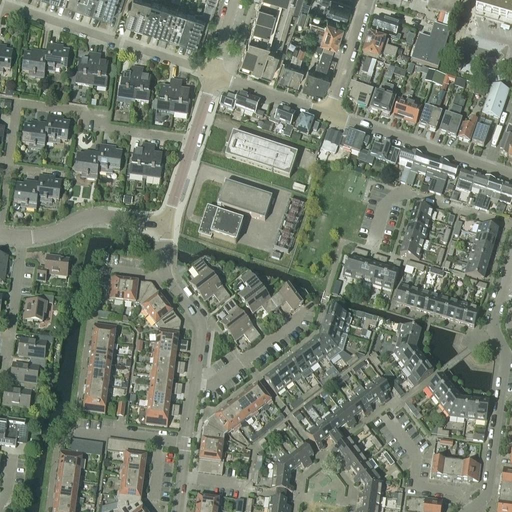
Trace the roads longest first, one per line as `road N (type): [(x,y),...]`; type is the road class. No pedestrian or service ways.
road 1 (residential): [(470,509),(487,489),(505,358),(493,326),(511,262)]
road 2 (residential): [(8,162),(16,103),(76,111),(108,129),(192,140)]
road 3 (residential): [(213,74),(0,9)]
road 4 (residential): [(511,176),(329,114)]
road 5 (residential): [(370,251),(384,204),(400,193),(511,226)]
road 6 (residential): [(21,237),(97,217),(167,225)]
road 7 (residential): [(470,509),(455,491),(413,486),(416,456),(386,418)]
road 8 (residential): [(3,368),(21,237)]
road 9 (residential): [(193,384),(211,384),(300,315)]
road 10 (residential): [(329,114),(213,74)]
